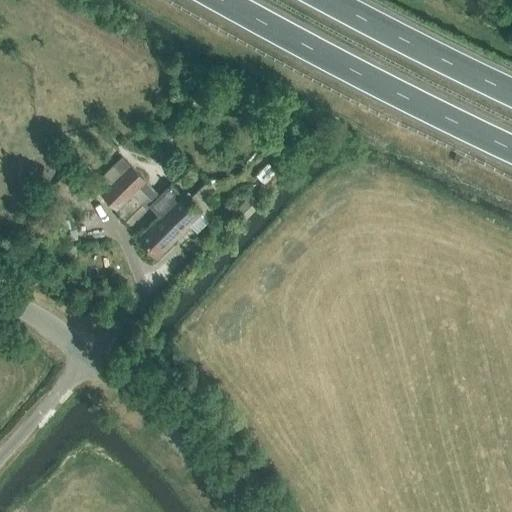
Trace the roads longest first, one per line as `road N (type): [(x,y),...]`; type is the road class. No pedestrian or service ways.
road 1 (trunk): [(219,0),(511,149)]
road 2 (tertiary): [(236,511),(163,422),(90,361),(0,308)]
road 3 (trunk): [(511,93),(322,0)]
